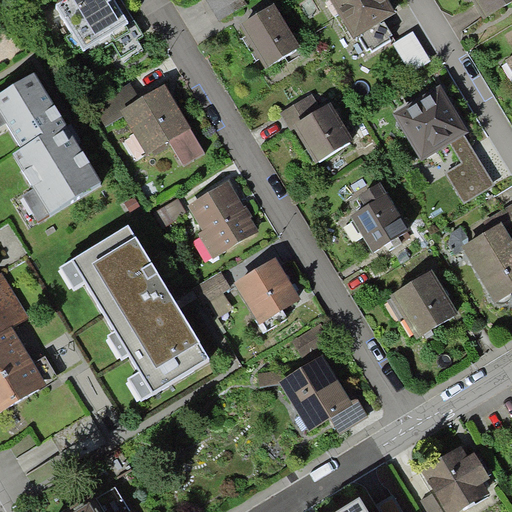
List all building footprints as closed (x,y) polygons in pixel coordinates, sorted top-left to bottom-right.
[(90,45),(130,21),(117,0),(76,0),(67,6),(90,45)] [(212,0),(218,17),(249,6),(247,0),(212,0)] [(330,0),(354,39),(397,14),(388,0),(330,0)] [(511,0),(469,0),(483,24),(511,6),(511,0)] [(265,68),(299,48),(276,9),(242,28),(265,68)] [(415,70),(436,57),(417,29),(397,41),(415,70)] [(181,162),(202,150),(161,80),(139,93),(129,77),(91,99),(105,123),(121,113),(142,149),(166,136),(181,162)] [(62,134),(29,81),(0,98),(0,123),(2,122),(22,155),(15,159),(36,193),(25,199),(37,219),(93,185),(62,134)] [(465,138),(467,136),(440,91),(392,119),(419,165),(451,147),(462,166),(447,175),(464,205),(494,187),(465,138)] [(314,166),(352,145),(332,109),(320,116),(315,106),(289,120),(314,166)] [(213,251),(257,228),(231,180),(187,203),(213,251)] [(369,254),(404,233),(376,187),(354,200),(361,212),(348,220),(369,254)] [(493,304),(511,293),(511,216),(460,247),(493,304)] [(176,307),(129,229),(78,260),(157,391),(208,360),(176,307)] [(261,328),(301,303),(277,263),(236,288),(261,328)] [(224,292),(231,288),(221,271),(194,288),(203,304),(210,299),(221,316),(234,307),(224,292)] [(415,338),(456,313),(433,273),(391,299),(415,338)] [(0,404),(31,386),(0,332),(0,329),(19,318),(0,285),(0,404)] [(339,432),(369,414),(351,384),(342,389),(324,358),(280,384),(310,435),(333,422),(339,432)] [(489,481),(473,455),(466,459),(461,449),(420,474),(432,494),(419,503),(424,511),(462,511),(489,496),(482,485),(489,481)] [(131,511),(113,484),(89,498),(84,488),(44,511),(131,511)] [(369,511),(360,497),(334,511),(369,511)]
